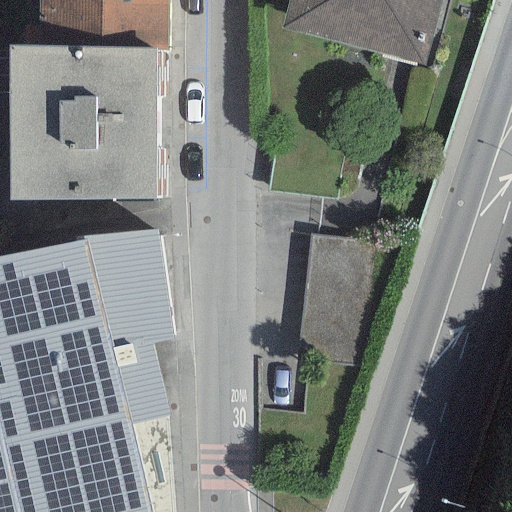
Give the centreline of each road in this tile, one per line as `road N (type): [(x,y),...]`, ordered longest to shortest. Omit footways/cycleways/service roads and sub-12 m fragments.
road 1 (tertiary): [(217,511),(223,0)]
road 2 (primary): [(399,511),(511,161)]
